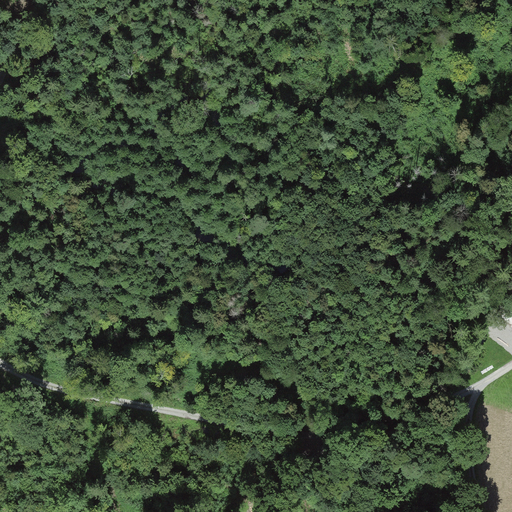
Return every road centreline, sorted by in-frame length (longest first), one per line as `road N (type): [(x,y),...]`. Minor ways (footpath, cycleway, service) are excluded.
road 1 (track): [(0,361),(32,380),(318,442),(480,390),(511,368)]
road 2 (track): [(480,511),(470,469),(480,390)]
